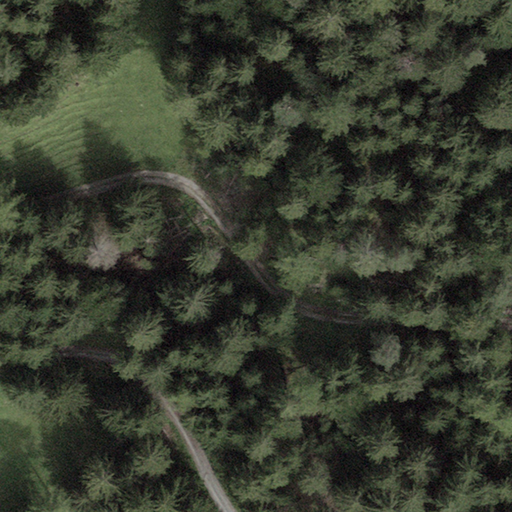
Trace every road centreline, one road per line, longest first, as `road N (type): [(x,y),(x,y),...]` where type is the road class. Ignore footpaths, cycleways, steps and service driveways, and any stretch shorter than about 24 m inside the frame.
road 1 (track): [(0,222),(103,187),(143,178),(172,182),(304,311),(358,321),(511,323)]
road 2 (track): [(228,511),(181,421),(139,371),(72,352),(0,362)]
